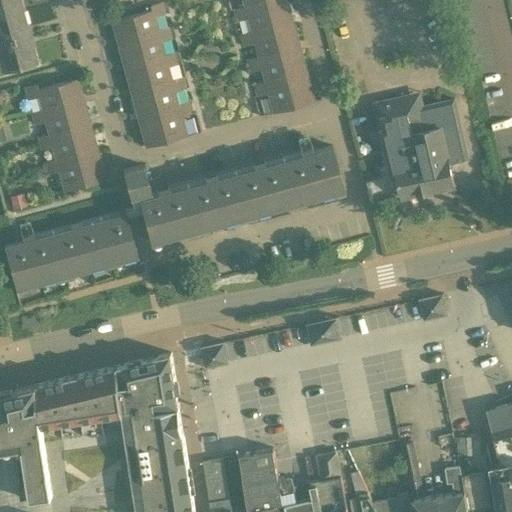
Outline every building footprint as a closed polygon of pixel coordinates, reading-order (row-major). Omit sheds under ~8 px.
[(19,0),(0,0),(0,15),(21,9),(19,0)] [(235,14),(281,0),(241,0),(243,5),(233,8),(235,14)] [(285,0),(281,0),(235,14),(236,20),(246,17),(250,30),(240,33),(241,39),(292,24),(285,0)] [(117,45),(168,31),(167,25),(156,28),(153,16),(163,13),(160,1),(149,4),(150,9),(110,19),(117,45)] [(21,9),(0,15),(0,43),(28,35),(21,9)] [(299,50),(292,24),(241,39),(243,45),(253,42),(257,55),(246,58),(248,64),(299,50)] [(170,38),(168,31),(117,45),(124,70),(176,56),(174,51),(163,54),(159,41),(170,38)] [(28,35),(0,43),(0,72),(36,63),(28,35)] [(299,50),(248,64),(250,70),(260,67),(263,80),(253,83),(255,89),(305,75),(299,50)] [(176,56),(124,70),(131,95),(182,81),(181,75),(170,78),(166,65),(177,62),(176,56)] [(305,75),(255,89),(256,95),(267,92),(272,111),(312,100),(305,75)] [(32,118),(83,103),(76,77),(37,88),(36,83),(24,86),(27,99),(38,96),(41,109),(31,112),(32,118)] [(184,87),(182,81),(131,95),(138,120),(189,106),(188,100),(176,103),(173,90),(184,87)] [(418,168),(450,163),(468,159),(454,99),(408,109),(405,96),(374,103),(377,116),(388,165),(395,168),(396,172),(418,168)] [(90,128),(83,103),(32,118),(34,124),(44,121),(48,134),(37,136),(39,143),(90,128)] [(191,112),(189,106),(138,120),(144,145),(185,134),(180,115),(191,112)] [(97,154),(90,128),(39,143),(41,149),(51,146),(55,159),(44,161),(46,167),(97,154)] [(331,144),(166,189),(137,197),(148,240),(342,187),(331,144)] [(97,154),(46,167),(48,173),(58,171),(63,190),(104,179),(97,154)] [(142,163),(120,169),(127,194),(148,188),(142,163)] [(418,168),(396,172),(402,198),(455,186),(450,163),(418,168)] [(124,213),(26,240),(13,243),(3,246),(14,288),(136,255),(124,213)] [(419,299),(424,321),(436,318),(448,315),(444,294),(431,297),(419,299)] [(307,324),(311,345),(342,338),(338,317),(307,324)] [(225,341),(230,359),(242,356),(237,338),(225,341)] [(229,362),(225,342),(212,345),(199,348),(200,351),(204,368),(205,367),(217,365),(229,362)] [(194,511),(187,463),(171,352),(0,391),(0,511),(194,511)] [(511,511),(511,403),(486,410),(491,428),(500,466),(490,468),(498,511),(511,511)] [(454,492),(439,494),(424,496),(413,441),(403,443),(413,499),(415,511),(468,511),(466,494),(462,476),(460,466),(446,469),(449,485),(453,484),(454,492)] [(250,451),(239,453),(250,511),(287,511),(286,505),(285,501),(282,501),(279,489),(281,488),(278,472),(276,462),(273,447),(250,451)] [(317,454),(321,478),(311,480),(317,511),(347,511),(343,497),(341,475),(336,451),(317,454)] [(250,511),(239,453),(223,456),(202,460),(212,511),(250,511)] [(360,492),(364,511),(376,511),(372,501),(357,470),(352,471),(357,493),(360,492)] [(482,472),(462,476),(466,494),(468,511),(483,511),(482,508),(489,506),(482,472)] [(294,488),(292,478),(281,480),(288,511),(316,511),(313,496),(293,500),(290,489),(294,488)] [(397,497),(372,501),(376,511),(411,511),(408,491),(396,493),(397,497)]
